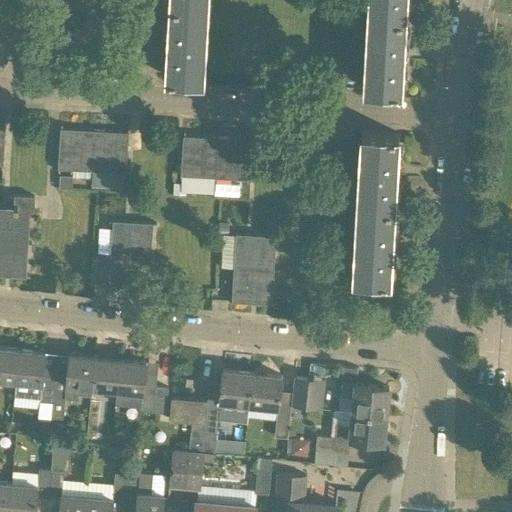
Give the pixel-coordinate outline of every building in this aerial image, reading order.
[(406,18),(406,0),(369,0),(368,16),(406,18)] [(168,40),(206,43),(208,6),(170,4),(168,40)] [(368,16),(366,52),(404,54),(406,18),(368,16)] [(206,43),(168,40),(166,77),(203,79),(206,43)] [(402,91),(404,54),(366,52),(364,88),(402,91)] [(61,125),(58,167),(92,169),(94,131),(62,129),(62,125),(61,125)] [(92,169),(125,171),(128,129),(127,129),(127,133),(94,131),(92,169)] [(185,136),(185,132),(184,132),(182,175),(215,176),(217,138),(185,136)] [(361,132),(359,169),(397,171),(399,134),(361,132)] [(250,136),(250,140),(217,138),(215,176),(249,178),(251,136),(250,136)] [(395,207),(397,171),(359,169),(357,205),(395,207)] [(72,176),(60,176),(59,188),(72,188),(72,176)] [(127,192),(128,182),(117,181),(117,191),(127,192)] [(181,190),(182,184),(173,184),(173,195),(185,196),(186,192),(186,191),(181,190)] [(13,208),(0,207),(0,240),(28,243),(30,209),(33,210),(34,196),(14,194),(13,208)] [(357,205),(355,242),(393,243),(395,207),(357,205)] [(151,256),(153,222),(114,220),(111,253),(151,256)] [(219,222),(219,233),(229,233),(229,222),(219,222)] [(273,269),(275,236),(236,234),(234,267),(273,269)] [(0,275),(30,277),(30,276),(26,276),(28,243),(0,240),(0,275)] [(390,280),(393,243),(355,242),(353,278),(390,280)] [(105,288),(153,291),(153,289),(149,289),(151,256),(111,253),(109,287),(105,287),(105,288)] [(228,300),(228,301),(275,304),(275,302),(271,302),(273,269),(234,267),(232,300),(228,300)] [(14,396),(15,396),(20,350),(0,347),(0,379),(15,381),(14,396)] [(20,350),(15,396),(39,399),(39,401),(51,402),(50,418),(55,378),(43,376),(45,352),(20,350)] [(55,378),(50,418),(62,419),(66,385),(92,388),(95,356),(70,353),(67,379),(55,378)] [(116,405),(118,390),(121,359),(95,356),(92,388),(116,390),(114,404),(116,405)] [(121,359),(118,390),(116,405),(141,408),(141,410),(153,412),(156,386),(157,374),(145,373),(146,361),(121,359)] [(219,401),(249,404),(252,373),(223,369),(219,401)] [(252,373),(249,404),(248,415),(277,418),(275,437),(287,438),(290,414),(278,412),(282,376),(252,373)] [(291,405),(306,407),(309,379),(294,377),(291,405)] [(339,411),(386,416),(389,387),(356,384),(341,383),(339,411)] [(156,386),(153,412),(165,413),(168,388),(156,386)] [(172,398),(170,420),(191,422),(205,423),(207,404),(208,400),(172,398)] [(191,422),(188,451),(214,453),(216,439),(219,406),(207,404),(205,423),(191,422)] [(386,416),(339,411),(334,410),(331,436),(316,434),(314,449),(348,453),(349,440),(383,443),(386,416)] [(50,426),(39,425),(38,434),(49,435),(50,426)] [(289,451),(307,455),(310,439),(293,435),(289,451)] [(55,441),(52,469),(51,469),(48,506),(47,511),(85,511),(87,496),(62,494),(63,476),(64,476),(65,475),(67,474),(69,472),(72,442),(55,441)] [(185,486),(188,451),(172,449),(169,485),(185,486)] [(188,451),(185,486),(199,488),(201,460),(213,461),(214,453),(188,451)] [(268,494),(272,459),(258,457),(255,493),(268,494)] [(12,483),(9,511),(35,511),(36,505),(48,506),(51,469),(39,468),(38,485),(12,483)] [(125,499),(127,474),(116,472),(113,498),(125,499)] [(162,511),(164,495),(150,494),(152,473),(138,472),(137,474),(127,474),(125,499),(137,500),(135,511),(162,511)] [(335,511),(336,504),(303,501),(305,475),(279,473),(276,507),(289,509),(288,511),(335,511)] [(0,511),(9,511),(12,483),(0,481),(0,511)] [(111,511),(113,498),(87,496),(85,511),(111,511)] [(224,511),(225,503),(196,500),(194,511),(224,511)] [(255,511),(256,505),(225,503),(224,511),(255,511)]
